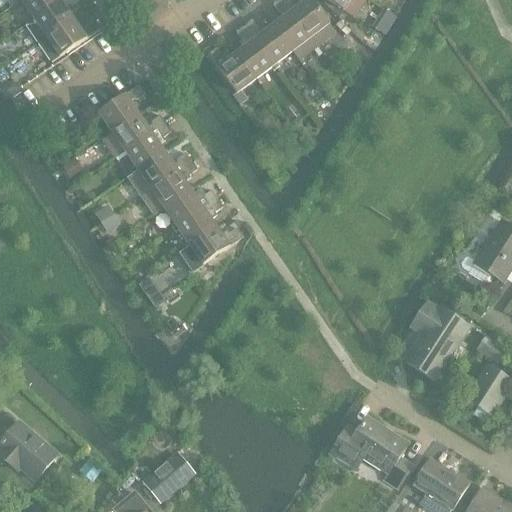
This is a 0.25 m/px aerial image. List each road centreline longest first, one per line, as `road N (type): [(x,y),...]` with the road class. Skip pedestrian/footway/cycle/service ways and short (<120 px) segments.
road 1 (residential): [(39,115),(185,14)]
road 2 (residential): [(496,468),(374,390)]
